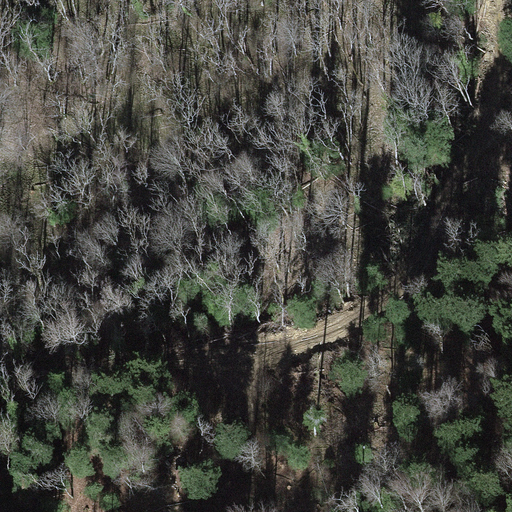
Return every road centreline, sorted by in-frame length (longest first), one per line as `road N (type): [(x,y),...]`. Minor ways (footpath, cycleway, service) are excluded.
road 1 (track): [(242,361),(331,334),(403,287),(424,258),(493,91),(506,0)]
road 2 (track): [(0,376),(173,359),(242,361)]
road 3 (track): [(242,361),(253,426),(211,511)]
